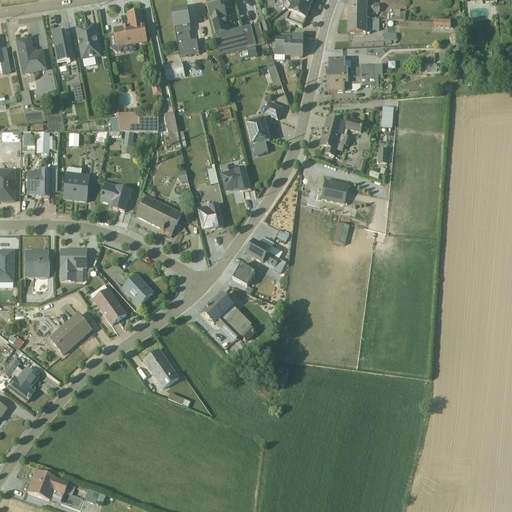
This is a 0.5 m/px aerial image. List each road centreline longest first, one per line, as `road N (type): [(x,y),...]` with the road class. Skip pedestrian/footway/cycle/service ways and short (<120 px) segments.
road 1 (unclassified): [(333,0),(280,184),(203,288)]
road 2 (unclassified): [(203,288),(71,389),(0,482)]
road 3 (unclassified): [(203,288),(114,235),(60,224),(0,225)]
